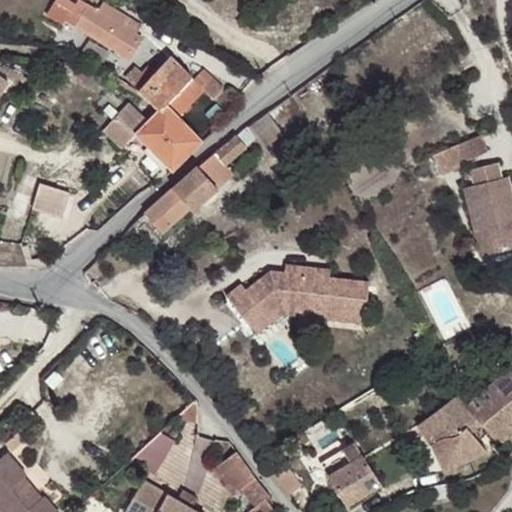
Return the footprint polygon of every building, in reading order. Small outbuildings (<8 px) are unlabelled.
[(67,26),(69,21),(78,26),(77,27),(86,33),(132,60),(146,39),(128,28),(133,19),(110,5),(105,13),(93,6),(82,0),(80,6),(69,0),(61,0),(52,17),(67,26)] [(138,135),(176,173),(207,142),(182,118),(208,92),(206,89),(215,79),(206,71),(197,80),(174,58),(144,92),(163,110),(151,122),(133,105),(121,117),(139,135),(138,135)] [(0,95),(8,85),(0,78),(0,95)] [(254,129),(269,147),(286,133),(272,115),(254,129)] [(121,117),(107,132),(125,148),(138,135),(121,117)] [(246,148),(257,140),(248,127),(236,137),(246,148)] [(490,130),(466,139),(472,155),(497,146),(490,130)] [(236,137),(216,154),(225,165),(246,148),(236,137)] [(472,155),(466,139),(442,148),(450,170),(475,161),(472,155)] [(216,154),(199,168),(218,190),(235,176),(225,165),(216,154)] [(475,185),(466,187),(476,230),(483,228),(489,254),(511,248),(511,186),(510,176),(503,178),(499,162),(471,168),(475,185)] [(176,188),(191,208),(193,210),(218,190),(199,168),(176,188)] [(74,193),(44,185),(36,208),(66,218),(74,193)] [(24,218),(33,192),(17,187),(8,213),(24,218)] [(175,187),(146,213),(162,233),(191,208),(176,188),(175,187)] [(42,224),(0,210),(0,226),(40,239),(42,224)] [(483,228),(476,230),(482,256),(489,254),(483,228)] [(239,284),(224,296),(246,322),(260,311),(265,316),(279,305),(322,312),(321,320),(359,326),(366,284),(267,270),(243,290),(239,284)] [(260,311),(246,322),(255,332),(277,313),(321,320),(322,312),(279,305),(265,316),(260,311)] [(419,425),(446,468),(487,448),(467,425),(475,418),(497,440),(511,429),(511,368),(510,367),(468,404),(459,394),(419,425)] [(199,424),(199,405),(195,401),(176,419),(199,424)] [(467,425),(487,448),(497,440),(475,418),(467,425)] [(28,435),(21,427),(8,437),(15,445),(28,435)] [(356,442),(320,461),(346,503),(381,483),(380,481),(356,442)] [(24,469),(5,447),(0,451),(0,507),(4,511),(53,511),(57,509),(41,490),(38,493),(25,504),(8,483),(21,472),(24,469)] [(258,506),(272,496),(237,451),(222,463),(242,488),(258,506)] [(242,488),(222,463),(215,469),(235,494),(242,488)] [(292,463),(275,476),(287,490),(291,496),(308,483),(292,463)] [(25,504),(38,493),(21,472),(8,483),(25,504)] [(141,475),(120,510),(122,511),(204,511),(141,475)]
